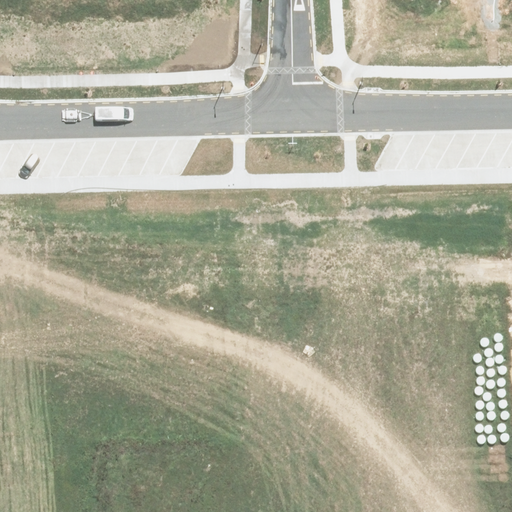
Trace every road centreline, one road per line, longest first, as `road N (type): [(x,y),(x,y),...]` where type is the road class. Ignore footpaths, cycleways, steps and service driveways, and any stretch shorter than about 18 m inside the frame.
road 1 (unknown): [(284,511),(295,114)]
road 2 (residential): [(295,114),(0,120)]
road 3 (residential): [(511,110),(295,114)]
